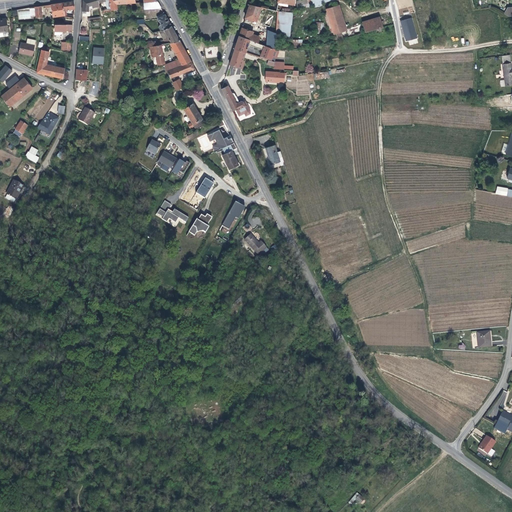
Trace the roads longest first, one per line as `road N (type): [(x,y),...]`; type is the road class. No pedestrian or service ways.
road 1 (track): [(502,382),(458,372),(433,354),(422,292),(386,196),(380,90)]
road 2 (track): [(239,139),(302,121),(316,103),(380,90),(388,59),(402,48),(511,41)]
road 3 (tertiary): [(287,237),(361,376),(450,450)]
road 4 (residential): [(70,92),(144,117),(249,199)]
road 5 (tertiary): [(266,191),(210,83)]
